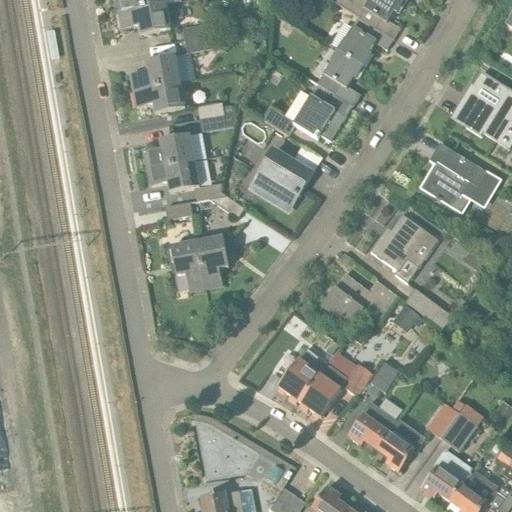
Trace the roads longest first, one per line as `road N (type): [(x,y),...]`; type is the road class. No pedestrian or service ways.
road 1 (residential): [(211,384),(420,91),(470,0)]
road 2 (residential): [(144,388),(74,0)]
road 3 (residential): [(211,384),(399,511)]
road 4 (residential): [(144,388),(167,511)]
